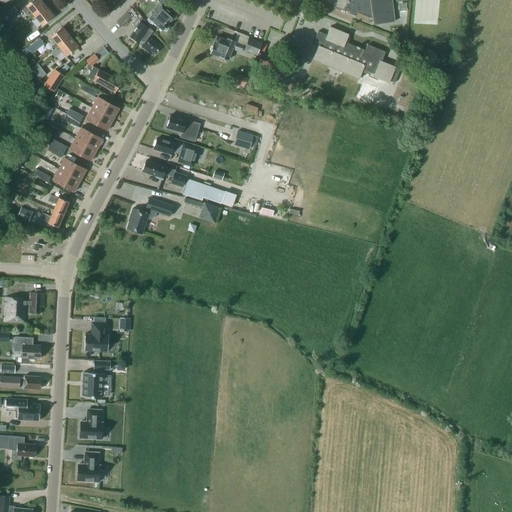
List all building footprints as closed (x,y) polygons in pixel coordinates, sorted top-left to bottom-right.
[(31,11),(34,15),(45,6),(40,0),(32,0),(26,6),(22,10),(27,15),(31,11)] [(169,24),(176,16),(173,13),(178,8),(169,0),(160,0),(159,2),(162,4),(147,19),(148,20),(149,22),(150,23),(152,23),(152,24),(153,22),(163,31),(164,30),(167,29),(168,28),(168,25),(169,24)] [(318,0),(344,10),(345,8),(350,11),(349,13),(354,15),(356,12),(372,18),(372,24),(394,21),(391,0),(318,0)] [(0,16),(0,17),(3,22),(18,11),(13,5),(0,16)] [(45,6),(34,15),(36,18),(32,21),(37,27),(41,24),(42,25),(53,16),(45,6)] [(117,22),(121,26),(136,13),(131,8),(117,22)] [(144,42),(141,47),(151,54),(153,52),(155,53),(161,45),(149,36),(153,31),(149,28),(149,27),(139,21),(129,35),(139,42),(140,40),(144,42)] [(56,43),(58,46),(70,37),(62,27),(51,36),(53,39),(49,42),(53,45),(56,43)] [(320,46),(318,45),(312,60),(359,79),(363,70),(374,75),(373,76),(389,83),(396,67),(381,61),(385,52),(367,44),(365,50),(345,42),(349,34),(330,27),(327,35),(318,31),(315,38),(314,37),(314,38),(321,41),(320,46)] [(235,41),(228,38),(227,40),(216,36),(210,53),(228,60),(232,49),(241,52),(244,44),(235,41)] [(27,48),(32,54),(44,44),(39,37),(27,48)] [(78,47),(70,37),(58,46),(51,52),(55,57),(62,51),(66,56),(78,47)] [(243,50),(257,55),(261,43),(248,38),(243,50)] [(23,57),(29,52),(25,47),(20,52),(23,57)] [(85,61),(90,67),(99,59),(94,53),(85,61)] [(40,78),(46,72),(37,62),(31,67),(40,78)] [(93,80),(115,92),(117,89),(118,90),(120,85),(119,85),(121,82),(99,69),(93,66),(88,77),(93,80)] [(395,69),(390,81),(394,82),(399,70),(395,69)] [(64,76),(55,70),(45,85),(54,91),(64,76)] [(236,73),(233,83),(244,86),(247,76),(236,73)] [(97,96),(91,107),(113,119),(119,108),(97,96)] [(42,116),(48,119),(53,109),(48,106),(42,116)] [(113,119),(91,107),(85,118),(107,130),(113,119)] [(170,115),(167,127),(175,130),(176,131),(181,133),(180,137),(194,141),(198,128),(194,127),(195,123),(199,124),(200,124),(186,119),(170,115)] [(81,127),(75,138),(97,150),(103,139),(81,127)] [(233,145),(249,149),(253,134),(237,130),(233,145)] [(97,150),(75,138),(69,149),(91,161),(97,150)] [(164,140),(157,138),(154,148),(165,151),(164,152),(171,154),(172,151),(180,154),(178,161),(193,166),(198,148),(183,143),(183,145),(175,143),(165,139),(164,140)] [(31,156),(27,163),(34,166),(38,159),(31,156)] [(64,157),(58,168),(80,180),(86,169),(64,157)] [(181,186),(185,175),(173,171),(174,170),(166,167),(146,160),(142,171),(155,175),(156,177),(162,179),(164,174),(171,176),(170,182),(181,186)] [(80,180),(58,168),(52,179),(74,191),(80,180)] [(214,171),(212,177),(222,180),(224,174),(214,171)] [(207,185),(188,178),(185,187),(182,193),(202,200),(203,197),(207,185)] [(34,180),(31,187),(45,192),(48,185),(34,180)] [(203,197),(220,203),(224,191),(207,185),(203,197)] [(56,204),(53,210),(63,214),(69,202),(59,197),(58,198),(50,195),(48,201),(56,204)] [(131,215),(127,229),(142,234),(147,218),(150,218),(154,216),(156,211),(158,212),(158,211),(170,215),(173,206),(149,198),(145,208),(148,209),(147,213),(133,208),(130,215),(131,215)] [(202,207),(203,203),(185,198),(184,202),(202,207)] [(21,207),(17,217),(28,222),(32,212),(21,207)] [(63,214),(53,210),(51,216),(42,213),(40,219),(48,222),(48,223),(58,227),(63,214)] [(194,232),(196,226),(190,224),(187,230),(194,232)] [(29,312),(40,313),(40,305),(42,305),(43,293),(30,292),(29,301),(26,301),(26,304),(29,304),(29,312)] [(26,301),(26,298),(6,296),(4,321),(25,322),(26,304),(26,301)] [(106,323),(92,323),(92,334),(85,333),(84,350),(108,351),(108,334),(106,334),(106,323)] [(14,350),(22,351),(22,363),(28,363),(29,358),(40,358),(40,345),(25,344),(25,337),(15,337),(14,350)] [(83,372),(82,396),(102,397),(102,395),(110,395),(111,375),(103,375),(103,373),(102,373),(102,369),(110,369),(110,361),(94,360),(93,368),(95,368),(94,372),(83,372)] [(0,372),(14,373),(15,365),(1,364),(0,372)] [(24,375),(24,377),(0,376),(0,381),(0,386),(19,388),(19,386),(24,386),(23,388),(25,388),(25,389),(29,389),(29,388),(39,389),(40,376),(24,375)] [(17,419),(39,420),(40,404),(27,403),(27,399),(6,398),(5,408),(18,409),(17,419)] [(81,421),(80,437),(102,439),(102,423),(100,423),(101,410),(88,409),(87,418),(87,422),(81,421)] [(2,436),(1,445),(8,446),(8,449),(11,449),(10,458),(20,459),(21,455),(34,457),(35,444),(23,443),(24,437),(9,436),(2,436)] [(77,480),(99,481),(100,465),(98,465),(98,453),(85,452),(85,461),(85,464),(78,464),(77,480)] [(32,511),(32,509),(14,507),(14,506),(8,505),(9,496),(0,495),(0,511),(32,511)]
